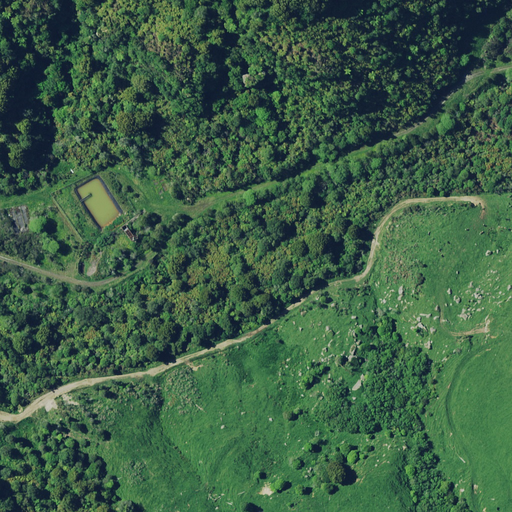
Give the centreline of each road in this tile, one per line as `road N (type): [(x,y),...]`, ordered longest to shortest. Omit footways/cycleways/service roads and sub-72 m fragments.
road 1 (unclassified): [(511,64),(474,72),(426,118),(381,141),(210,206),(124,280),(78,279),(0,255)]
road 2 (track): [(0,416),(25,415),(72,389),(160,372),(256,330),(325,285),(365,273),(382,222),(404,203),(475,200)]
